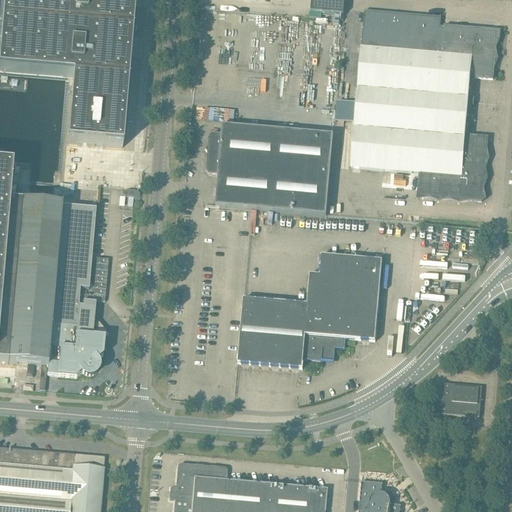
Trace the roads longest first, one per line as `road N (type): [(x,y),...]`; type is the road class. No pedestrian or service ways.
road 1 (unclassified): [(137,420),(173,0)]
road 2 (unknown): [(257,416),(268,392),(337,378),(372,359),(387,349),(400,321),(403,244),(317,235),(292,251)]
road 3 (unknown): [(195,216),(183,372),(195,382),(219,375),(225,355),(231,244),(208,217)]
road 4 (tertiary): [(137,420),(292,429),(373,403)]
road 5 (tertiary): [(373,403),(486,294)]
road 6 (tertiary): [(0,408),(137,420)]
road 7 (unclassified): [(435,511),(373,403)]
